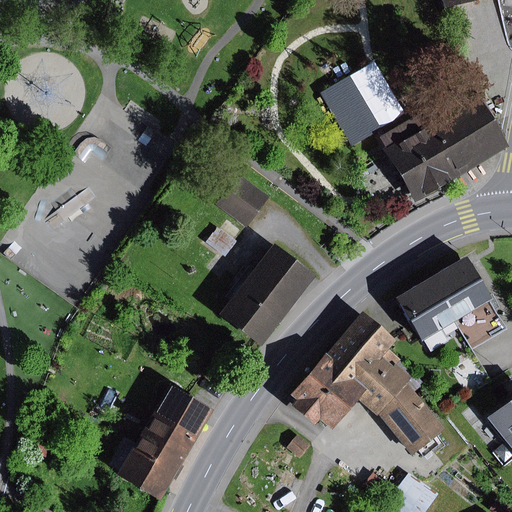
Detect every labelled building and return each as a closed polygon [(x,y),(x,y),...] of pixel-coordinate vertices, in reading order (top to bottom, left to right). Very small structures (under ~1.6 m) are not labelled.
[(379,130),(347,76),(317,93),(349,148),(379,130)] [(504,147),(470,91),(420,121),(415,113),(375,137),(380,145),(376,147),(410,203),(504,147)] [(245,228),(267,198),(235,174),(213,205),(245,228)] [(235,242),(218,229),(207,243),(225,256),(235,242)] [(257,347),(311,276),(268,244),(248,270),(243,267),(220,297),(225,300),(214,315),(257,347)] [(459,256),(427,274),(454,318),(486,298),(459,256)] [(454,318),(427,274),(389,298),(415,341),(454,318)] [(391,341),(356,311),(284,395),(290,401),(285,406),(308,426),(313,420),(327,432),(353,401),(372,417),(374,416),(406,456),(439,429),(402,383),(406,378),(391,365),(396,360),(383,350),(391,341)] [(155,501),(208,410),(164,385),(128,448),(117,441),(104,465),(114,471),(111,476),(155,501)] [(511,453),(511,394),(484,417),(511,453)] [(309,445),(297,436),(288,448),(300,457),(309,445)] [(503,446),(497,451),(504,459),(510,455),(503,446)] [(383,482),(371,473),(362,485),(374,495),(383,482)] [(422,511),(436,494),(406,473),(377,511),(422,511)] [(505,511),(509,508),(495,498),(486,510),(489,511),(505,511)]
